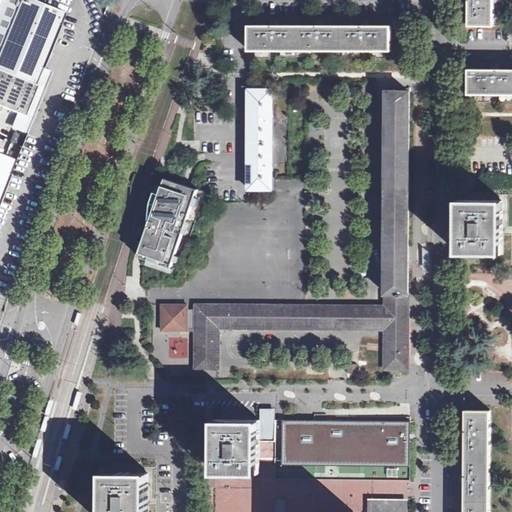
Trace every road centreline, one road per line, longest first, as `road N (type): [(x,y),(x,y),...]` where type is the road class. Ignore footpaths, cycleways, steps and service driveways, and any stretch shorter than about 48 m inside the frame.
road 1 (secondary): [(11,511),(177,0)]
road 2 (secondary): [(134,0),(0,381)]
road 3 (residential): [(435,394),(441,52)]
road 4 (residential): [(435,394),(173,393)]
road 5 (unknown): [(440,76),(239,76)]
road 6 (residential): [(238,187),(239,0)]
road 7 (residential): [(173,393),(114,390),(95,459)]
road 8 (residential): [(173,393),(179,511)]
